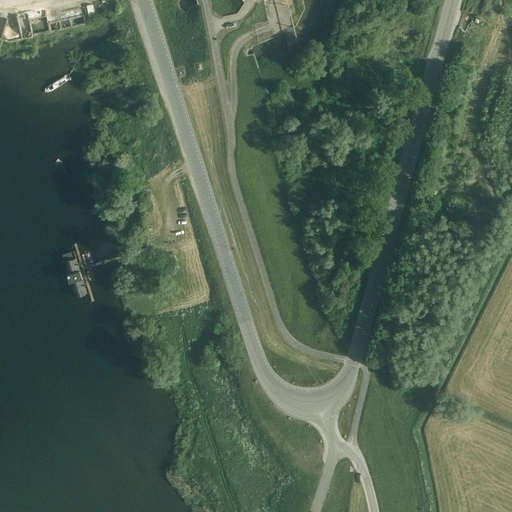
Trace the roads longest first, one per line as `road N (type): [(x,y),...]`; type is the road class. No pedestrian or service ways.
road 1 (unclassified): [(320,405),(289,401),(265,377),(144,0)]
road 2 (unclassified): [(320,405),(341,391),(353,362),(452,0)]
